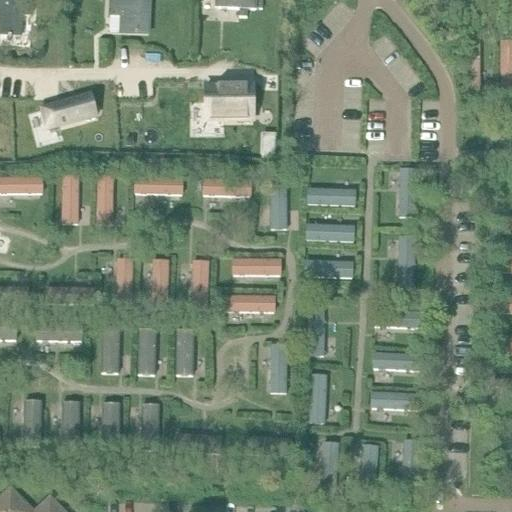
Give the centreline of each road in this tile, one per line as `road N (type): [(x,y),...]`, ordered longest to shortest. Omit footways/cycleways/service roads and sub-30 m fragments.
road 1 (track): [(439,299),(296,295),(293,266),(280,257),(187,231),(77,251),(0,230)]
road 2 (track): [(296,295),(291,322),(279,332),(226,337),(208,414),(163,392),(82,393),(33,360),(11,362),(0,373)]
